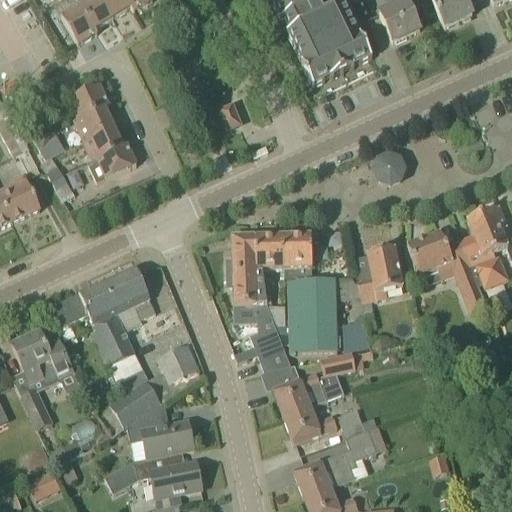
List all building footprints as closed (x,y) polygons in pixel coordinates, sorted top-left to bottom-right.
[(112,23),(98,0),(84,0),(75,6),(78,10),(79,9),(94,33),(112,23)] [(98,0),(112,23),(130,12),(122,0),(98,0)] [(122,0),(130,12),(132,16),(152,4),(149,0),(122,0)] [(266,0),(270,6),(279,24),(280,26),(283,24),(289,36),(285,38),(286,39),(287,39),(301,68),(300,69),(311,92),(313,91),(329,83),(330,84),(353,72),(353,71),(369,63),(369,64),(371,63),(359,40),(344,11),(345,11),(344,9),(322,20),(316,8),(317,8),(316,6),(312,0),(266,0)] [(420,9),(415,0),(393,0),(398,10),(378,19),(391,48),(419,35),(409,14),(420,9)] [(467,9),(478,4),(476,0),(440,0),(431,4),(444,32),(472,20),(467,9)] [(511,0),(476,0),(478,4),(485,0),(488,0),(493,10),(511,0)] [(79,9),(78,10),(60,21),(77,50),(97,38),(94,33),(79,9)] [(68,105),(77,124),(78,126),(104,114),(108,112),(99,91),(68,105)] [(235,124),(230,112),(220,117),(225,129),(234,125),(235,124)] [(113,132),(104,114),(78,126),(77,124),(73,126),(82,147),(113,132)] [(0,120),(0,138),(13,163),(28,155),(7,117),(0,120)] [(122,151),(113,132),(82,147),(91,167),(96,165),(95,164),(122,151)] [(52,135),(34,146),(45,165),(64,155),(52,135)] [(126,149),(122,151),(95,164),(96,165),(91,167),(87,169),(96,189),(136,170),(126,149)] [(389,190),(399,186),(403,174),(399,164),(388,160),(378,164),(373,174),(378,186),(389,190)] [(57,172),(46,178),(51,187),(62,181),(58,173),(57,172)] [(40,215),(24,180),(15,184),(17,188),(0,195),(0,202),(12,228),(40,215)] [(62,181),(51,187),(56,195),(66,188),(67,188),(62,181)] [(0,232),(12,228),(0,202),(0,232)] [(500,236),(506,233),(498,213),(466,226),(472,240),(459,245),(471,274),(477,291),(478,291),(484,288),(484,287),(494,283),(497,276),(493,266),(493,264),(495,263),(493,258),(507,252),(500,236)] [(471,274),(459,245),(445,251),(440,236),(406,249),(419,281),(436,274),(441,285),(454,280),(463,304),(466,303),(471,316),(485,310),(478,291),(477,291),(471,274)] [(310,241),(282,242),(283,275),(283,289),(287,289),(288,360),(335,359),(334,307),(360,306),(356,287),(311,288),(310,241)] [(283,275),(282,242),(254,243),(255,275),(260,276),(283,275)] [(255,275),(254,243),(231,243),(232,266),(226,266),(227,293),(233,293),(234,312),(256,311),(257,339),(249,342),(263,379),(290,373),(274,333),(266,312),(260,276),(255,275)] [(366,259),(367,263),(371,284),(356,287),(360,306),(361,310),(375,307),(373,298),(402,292),(394,253),(366,259)] [(135,272),(78,299),(87,321),(94,336),(91,337),(107,372),(116,368),(134,360),(123,336),(139,329),(138,325),(154,318),(148,304),(149,304),(135,272)] [(87,321),(78,299),(49,313),(59,335),(87,321)] [(371,356),(369,344),(366,330),(345,333),(347,361),(352,360),(352,361),(371,356)] [(65,361),(60,348),(57,342),(43,348),(39,339),(35,340),(34,338),(23,343),(24,345),(11,351),(29,390),(40,385),(43,391),(73,378),(65,361)] [(186,350),(168,359),(157,364),(169,390),(180,385),(198,377),(186,350)] [(355,376),(352,361),(352,360),(347,361),(318,367),(321,383),(355,376)] [(290,388),(272,395),(282,423),(309,412),(326,406),(315,379),(299,385),(298,385),(290,388)] [(139,425),(163,409),(148,386),(109,412),(123,435),(126,433),(139,425)] [(50,429),(35,396),(20,403),(35,435),(50,429)] [(335,434),(331,422),(330,422),(315,428),(309,412),(282,423),(293,450),(335,434)] [(342,436),(361,429),(356,414),(337,421),(342,436)] [(142,437),(139,425),(126,433),(129,449),(142,446),(145,463),(181,456),(182,457),(193,455),(187,428),(142,437)] [(376,459),(367,437),(345,445),(354,467),(376,459)] [(50,470),(41,452),(33,456),(27,472),(31,479),(50,470)] [(182,458),(182,457),(181,456),(145,463),(146,464),(133,467),(103,483),(113,500),(137,486),(150,484),(154,505),(201,495),(195,468),(173,472),(171,461),(182,458)] [(353,483),(343,457),(319,467),(319,466),(292,477),(303,504),(330,494),(356,484),(355,483),(353,483)] [(77,484),(71,471),(57,477),(63,491),(77,484)] [(23,487),(31,505),(57,493),(49,475),(23,487)] [(336,509),(330,494),(303,504),(306,511),(355,511),(352,503),(336,509)] [(20,511),(13,496),(0,501),(0,511),(20,511)]
